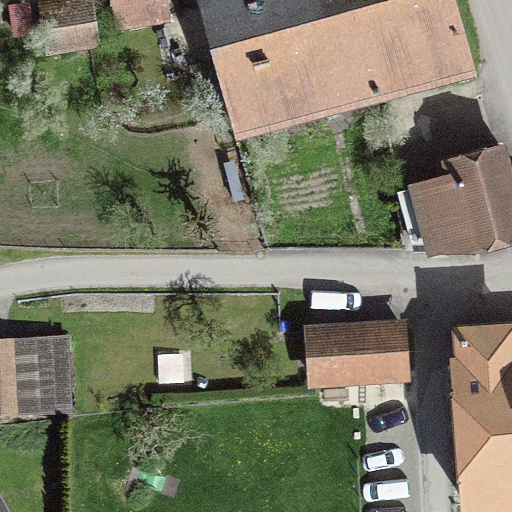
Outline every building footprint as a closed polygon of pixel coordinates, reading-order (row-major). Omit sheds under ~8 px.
[(114,0),(119,24),(168,15),(165,0),(114,0)] [(201,0),(237,129),(470,67),(452,0),(201,0)] [(93,1),(40,9),(46,48),(99,39),(93,1)] [(442,179),(402,190),(418,250),(471,249),(511,236),(511,181),(510,182),(500,146),(438,164),(442,179)] [(310,330),(313,380),(404,375),(401,324),(310,330)] [(511,499),(511,325),(458,329),(460,362),(454,362),(465,503),(511,499)] [(0,344),(0,407),(68,404),(67,378),(46,379),(44,342),(0,344)]
